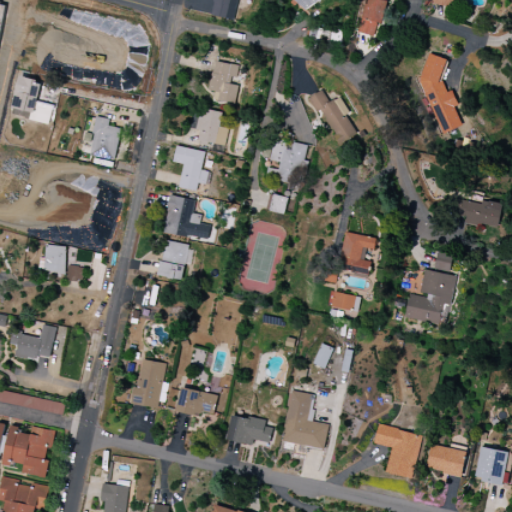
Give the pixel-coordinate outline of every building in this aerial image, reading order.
[(237,0),(213,0),(211,16),(234,20),(237,0)] [(291,0),(292,1),(291,5),(301,6),(304,11),(320,0),(291,0)] [(364,0),(359,34),(376,36),(378,24),(383,25),(387,0),(385,0),(364,0)] [(446,60),(428,54),(419,80),(440,135),(462,127),(455,109),(457,103),(452,90),(446,93),(440,77),(446,60)] [(237,66),(214,62),(209,91),(215,92),(213,101),(234,105),(238,86),(233,85),(237,66)] [(10,114),(49,124),(53,107),(37,103),(42,82),(19,76),(10,114)] [(357,137),(347,115),(349,114),(342,96),(328,102),(323,91),(309,97),(315,113),(322,110),(338,145),(357,137)] [(197,141),(224,146),(228,130),(219,128),(222,113),(201,109),(197,131),(199,132),(197,141)] [(114,161),(121,129),(108,126),(110,119),(97,117),(89,156),(114,161)] [(306,146),(274,140),(270,161),(280,163),(278,170),(268,168),(266,179),(299,186),(306,146)] [(205,152),(176,146),(173,163),(183,165),(179,188),(196,192),(198,183),(205,185),(208,172),(201,171),(205,152)] [(288,198),(270,194),(267,210),(284,215),(288,198)] [(207,241),(210,226),(199,224),(201,216),(192,214),(195,200),(170,196),(163,233),(207,241)] [(499,229),(503,204),(482,201),(481,204),(456,200),(453,214),(465,216),(464,223),(499,229)] [(376,239),(345,233),(338,268),(368,274),(371,262),(360,260),(362,248),(374,250),(376,239)] [(165,242),(159,277),(182,280),(185,264),(190,265),(193,247),(165,242)] [(65,273),(66,246),(45,246),(44,259),(39,258),(38,272),(65,273)] [(434,268),(450,271),(453,255),(437,252),(434,268)] [(66,280),(82,282),(84,267),(67,266),(66,280)] [(456,276),(424,270),(419,296),(409,294),(404,319),(439,325),(443,304),(451,305),(456,276)] [(352,312),(356,297),(332,291),(329,306),(352,312)] [(56,328),(42,325),(40,338),(12,332),(10,345),(17,346),(15,357),(36,361),(38,356),(50,358),(56,328)] [(313,365),(326,369),(333,349),(321,344),(313,365)] [(134,405),(159,408),(164,363),(139,360),(134,405)] [(176,413),(213,419),(217,395),(180,389),(176,413)] [(62,416),(65,404),(3,391),(1,403),(62,416)] [(325,449),(328,424),(308,422),(311,394),(290,391),(283,443),(325,449)] [(266,422),(232,415),(226,440),(252,446),(254,440),(269,444),(273,428),(265,427),(266,422)] [(45,478),(48,460),(45,459),(47,448),(52,449),(55,431),(31,427),(30,435),(22,433),(22,428),(10,426),(3,466),(13,468),(14,463),(23,465),(22,473),(45,478)] [(373,444),(391,448),(386,474),(412,479),(421,435),(377,426),(373,444)] [(462,476),(467,452),(431,445),(426,469),(462,476)] [(474,480),(502,485),(509,453),(480,447),(474,480)]
